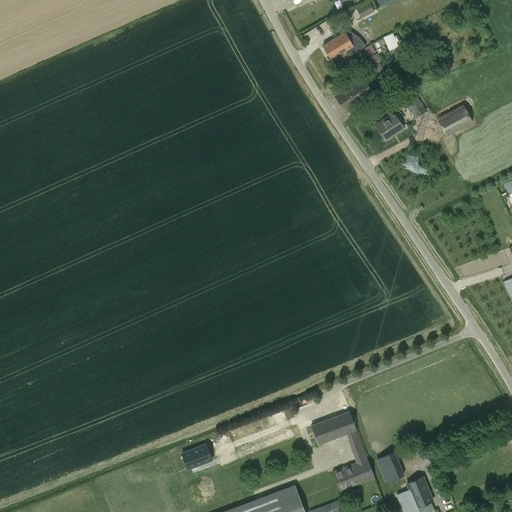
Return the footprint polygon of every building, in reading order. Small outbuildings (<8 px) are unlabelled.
[(373,11),(369,3),(356,9),(361,18),(373,11)] [(347,57),(360,50),(365,47),(363,42),(358,36),(348,29),(345,32),(323,45),(331,59),(344,51),(347,57)] [(359,51),(363,58),(374,52),(370,45),(359,51)] [(364,59),(368,67),(381,60),(377,52),(364,59)] [(380,76),(385,73),(379,63),(374,66),(380,76)] [(371,72),(334,95),(344,111),(381,88),(371,72)] [(416,117),(427,110),(419,97),(408,104),(416,117)] [(446,135),(472,122),(464,105),(437,118),(446,135)] [(376,124),(386,140),(405,128),(394,112),(376,124)] [(347,440),(352,451),(364,447),(357,430),(356,430),(349,412),(311,426),(318,445),(347,435),(348,440),(347,440)] [(186,467),(211,457),(205,442),(181,452),(186,467)] [(376,459),(386,483),(405,475),(396,451),(376,459)] [(367,458),(366,459),(356,463),(332,471),(339,490),(374,477),(367,458)] [(406,483),(408,489),(396,495),(403,511),(417,511),(416,508),(433,501),(422,476),(406,483)] [(304,511),(295,485),(222,511),(304,511)] [(309,511),(344,511),(340,500),(309,510),(309,511)]
